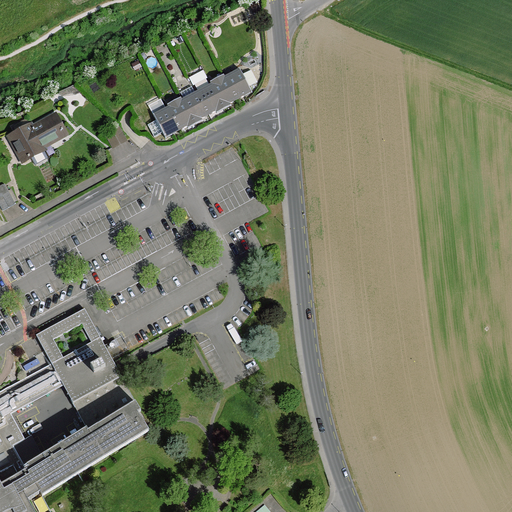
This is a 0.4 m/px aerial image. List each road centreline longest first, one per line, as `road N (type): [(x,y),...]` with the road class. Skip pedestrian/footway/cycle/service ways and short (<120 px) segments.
road 1 (secondary): [(354,509),(309,347),(287,110)]
road 2 (unclassified): [(287,110),(250,118),(0,250)]
